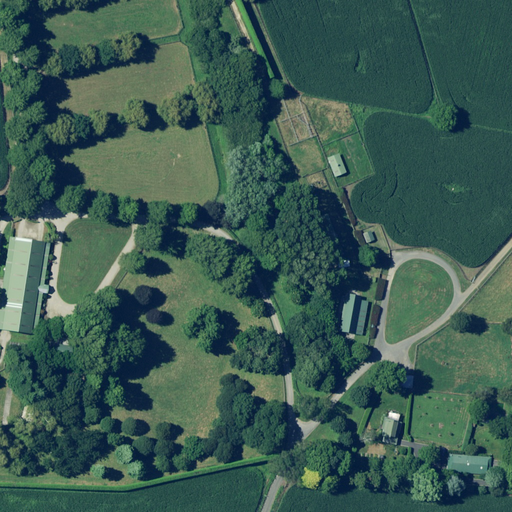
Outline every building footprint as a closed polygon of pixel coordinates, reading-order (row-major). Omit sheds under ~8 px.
[(346,172),(338,153),(327,158),(334,177),(346,172)] [(374,240),(370,231),(362,235),(366,243),(374,240)] [(0,329),(36,334),(42,292),(45,293),(46,285),(43,284),(49,243),(29,240),(9,237),(0,298),(0,329)] [(344,237),(335,240),(337,245),(346,242),(344,237)] [(360,297),(345,294),(339,331),(362,335),(368,302),(359,300),(360,297)] [(412,376),(395,375),(394,387),(411,388),(412,376)] [(400,422),(383,419),(381,428),(384,429),(383,436),(397,439),(400,422)] [(491,457),(448,455),(447,471),(490,474),(491,457)]
